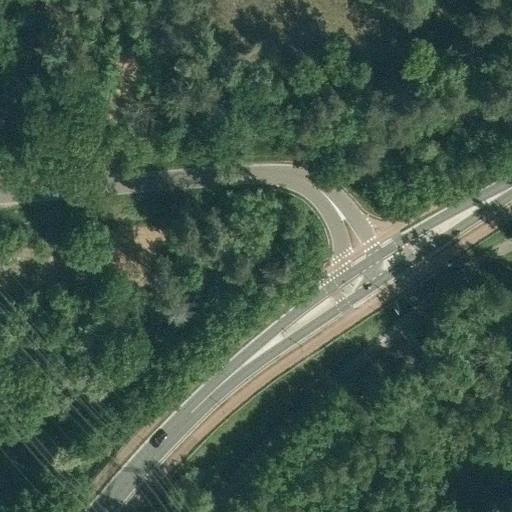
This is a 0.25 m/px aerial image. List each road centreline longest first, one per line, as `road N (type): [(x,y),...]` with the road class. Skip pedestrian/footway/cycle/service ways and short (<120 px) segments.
road 1 (unclassified): [(208,511),(257,455),(399,326),(511,244)]
road 2 (unclassified): [(315,187),(281,176),(211,173),(0,194)]
road 3 (tertiary): [(218,386),(371,286)]
road 4 (tertiary): [(101,511),(218,386)]
road 5 (tertiary): [(371,286),(511,190)]
road 6 (tertiary): [(342,278),(218,386)]
road 7 (tertiary): [(511,187),(370,260)]
